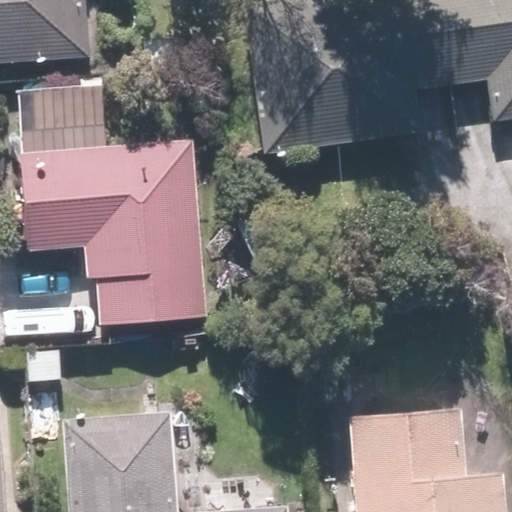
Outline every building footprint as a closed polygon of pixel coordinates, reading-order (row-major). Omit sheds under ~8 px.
[(0,0),(0,71),(86,71),(84,0),(0,0)] [(191,0),(143,0),(141,62),(188,64),(191,0)] [(511,0),(267,0),(244,3),(266,159),(427,136),(421,92),(489,83),(495,124),(511,121),(511,0)] [(107,78),(23,80),(28,250),(86,248),(87,279),(99,279),(100,320),(203,317),(197,135),(109,137),(107,78)] [(0,511),(12,511),(6,396),(0,396),(0,511)] [(463,410),(350,415),(354,511),(511,511),(511,470),(466,472),(463,410)] [(210,508),(180,509),(179,416),(64,417),(65,511),(294,511),(294,476),(210,478),(210,508)]
